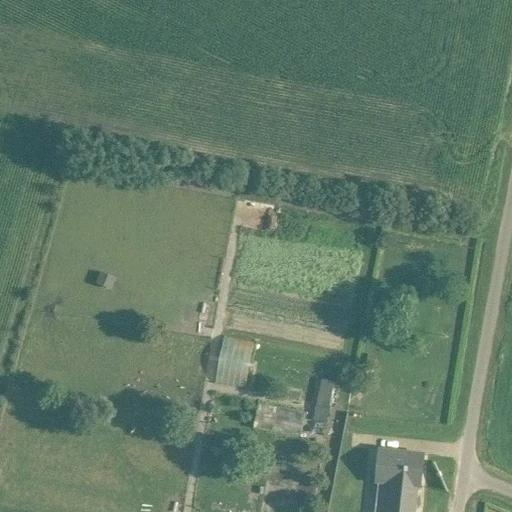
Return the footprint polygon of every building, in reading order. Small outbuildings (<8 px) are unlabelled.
[(102,273),(97,285),(108,290),(113,278),(102,273)] [(207,378),(240,381),(244,341),(211,337),(207,378)] [(308,378),(307,417),(323,418),(325,378),(308,378)] [(245,405),(244,429),(294,430),(295,407),(245,405)] [(424,455),(404,453),(380,450),(377,481),(381,481),(377,511),(413,511),(416,485),(421,486),(424,455)]
